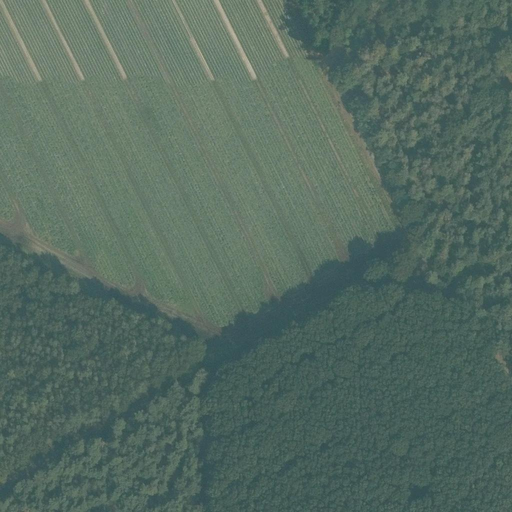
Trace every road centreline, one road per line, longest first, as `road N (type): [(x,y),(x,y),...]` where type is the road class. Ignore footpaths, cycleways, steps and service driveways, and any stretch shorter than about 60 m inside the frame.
road 1 (track): [(208,370),(0,488)]
road 2 (track): [(511,380),(424,259)]
road 3 (track): [(206,511),(208,370)]
